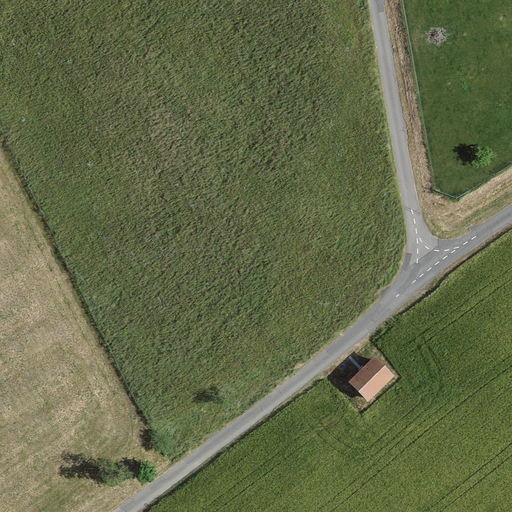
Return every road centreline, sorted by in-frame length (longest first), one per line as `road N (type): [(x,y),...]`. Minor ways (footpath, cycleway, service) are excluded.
road 1 (track): [(125,511),(426,272)]
road 2 (track): [(426,272),(375,0)]
